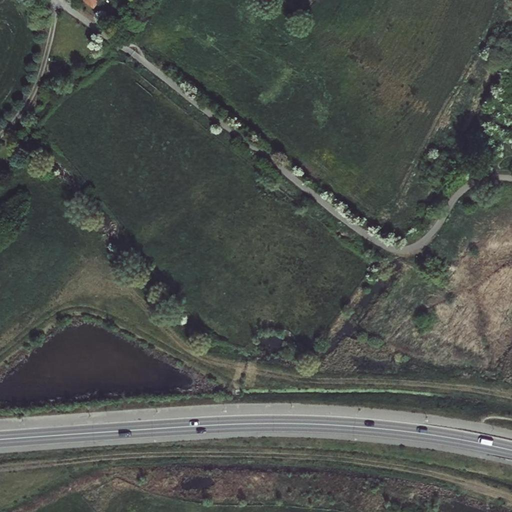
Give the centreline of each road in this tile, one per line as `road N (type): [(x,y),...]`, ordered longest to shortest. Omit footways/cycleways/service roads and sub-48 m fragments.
road 1 (unclassified): [(58,0),(390,247),(420,243),(470,184),(511,178)]
road 2 (primary): [(511,448),(301,423),(0,439)]
